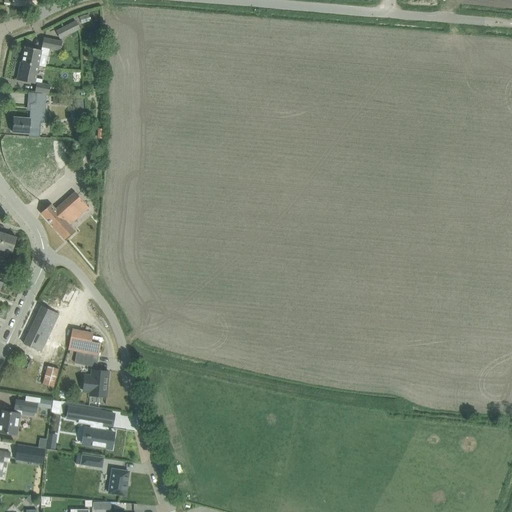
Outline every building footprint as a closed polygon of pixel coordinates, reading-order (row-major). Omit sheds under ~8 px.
[(64,28),(68,36),(81,29),(77,22),(64,28)] [(25,47),(22,62),(38,66),(41,55),(48,56),(49,49),(60,51),(62,41),(43,38),(41,50),(25,47)] [(38,66),(22,62),(21,62),(17,80),(35,83),(37,83),(35,92),(48,94),(50,85),(42,84),(42,79),(36,78),(38,66)] [(14,118),(13,132),(29,134),(30,128),(39,128),(40,120),(45,121),(47,94),(39,93),(38,106),(30,105),(29,119),(14,118)] [(54,186),(50,179),(59,172),(48,156),(14,181),(30,204),(54,186)] [(51,204),(41,213),(64,240),(74,231),(69,225),(74,221),(88,208),(75,192),(55,209),(51,204)] [(4,233),(0,246),(0,249),(12,253),(17,237),(4,233)] [(42,306),(35,320),(46,326),(41,337),(47,340),(51,331),(63,336),(74,313),(56,305),(53,311),(42,306)] [(46,326),(35,320),(24,344),(41,352),(47,340),(41,337),(46,326)] [(101,344),(91,342),(93,334),(72,330),(68,350),(98,356),(101,344)] [(28,374),(34,358),(26,355),(20,371),(28,374)] [(47,365),(42,384),(54,387),(59,369),(47,365)] [(92,370),(91,376),(84,376),(83,386),(90,386),(90,396),(106,397),(105,404),(106,404),(107,389),(109,372),(92,370)] [(37,403),(16,400),(14,413),(2,411),(0,423),(0,431),(12,434),(13,427),(18,428),(20,415),(35,417),(37,403)] [(69,413),(68,418),(70,418),(70,419),(79,420),(78,422),(77,422),(77,423),(90,425),(90,429),(88,436),(86,436),(86,437),(90,438),(88,445),(95,446),(101,447),(108,448),(110,448),(111,443),(113,433),(105,432),(106,428),(107,428),(107,427),(102,426),(102,424),(103,424),(105,413),(69,407),(68,413),(69,413)] [(45,449),(25,446),(23,458),(43,461),(45,449)] [(0,468),(2,469),(3,460),(9,461),(10,453),(0,451),(0,468)] [(103,458),(82,455),(81,465),(102,468),(103,458)] [(109,493),(125,495),(129,472),(112,469),(109,493)]
